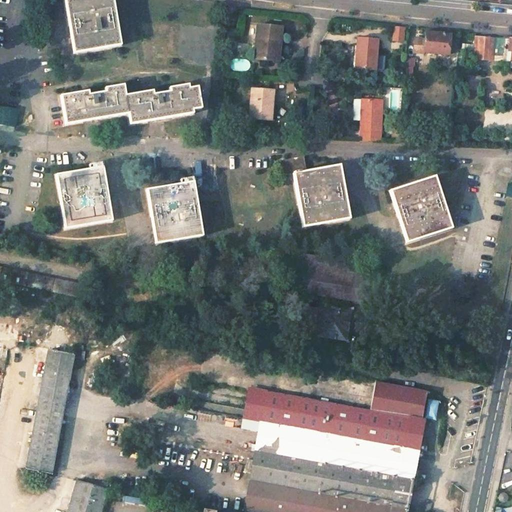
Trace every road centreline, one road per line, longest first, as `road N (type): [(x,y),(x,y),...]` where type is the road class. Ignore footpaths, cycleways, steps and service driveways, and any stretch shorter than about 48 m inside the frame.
road 1 (residential): [(511,21),(309,0)]
road 2 (primary): [(511,328),(474,511)]
